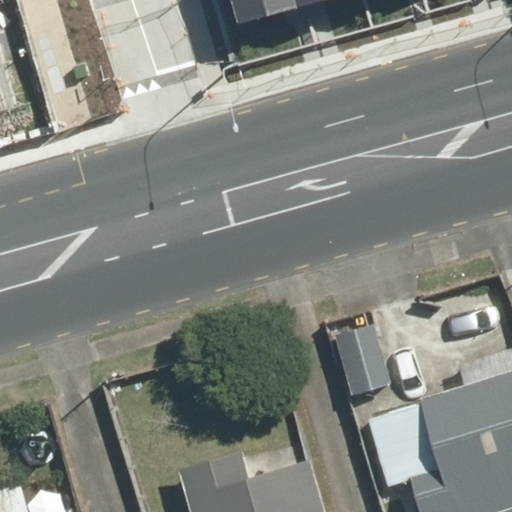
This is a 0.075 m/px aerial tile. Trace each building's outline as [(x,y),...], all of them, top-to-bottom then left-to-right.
[(233,0),(240,28),(291,14),(287,0),(233,0)] [(287,0),(291,14),(342,1),(341,0),(287,0)] [(335,339),(352,398),(390,387),(373,328),(335,339)] [(511,511),(511,355),(458,373),(463,388),(419,402),(420,406),(366,423),(388,490),(408,484),(416,511),(511,511)] [(242,456),(178,474),(188,511),(324,511),(311,465),(249,482),(242,456)] [(0,511),(25,511),(18,488),(0,493),(0,511)]
